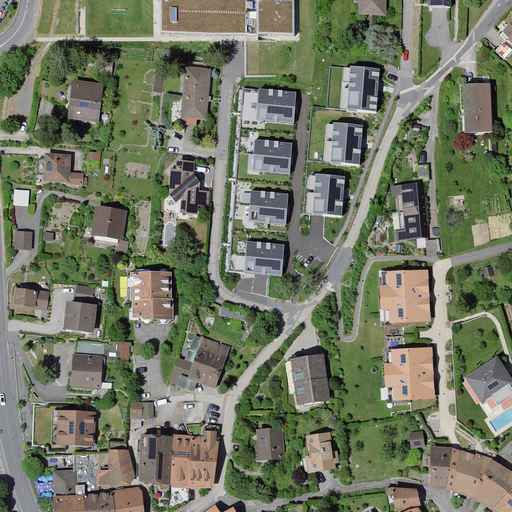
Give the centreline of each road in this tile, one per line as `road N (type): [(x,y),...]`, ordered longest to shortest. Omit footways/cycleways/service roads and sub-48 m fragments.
road 1 (residential): [(228,76),(218,289),(236,303),(295,317)]
road 2 (residential): [(451,511),(426,489),(404,485),(246,506),(216,498)]
road 3 (residential): [(295,317),(326,286),(406,107)]
road 4 (residential): [(216,498),(231,396),(295,317)]
road 5 (residential): [(406,107),(507,0)]
